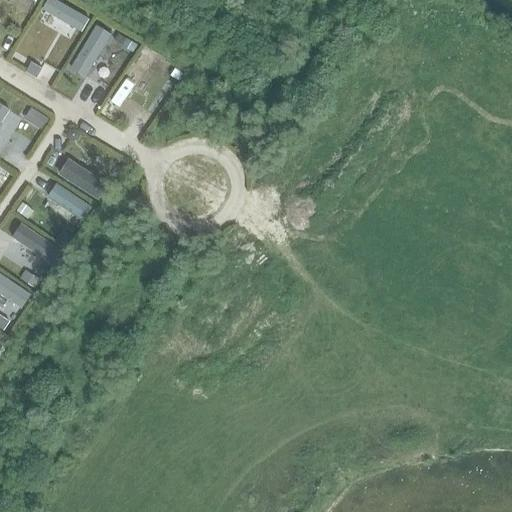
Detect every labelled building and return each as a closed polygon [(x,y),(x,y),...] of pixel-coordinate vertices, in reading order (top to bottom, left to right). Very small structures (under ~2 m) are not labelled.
[(0,0),(0,22),(14,1),(12,0),(0,0)] [(49,0),(43,12),(80,34),(88,20),(53,0),(49,0)] [(71,69),(85,77),(111,35),(97,26),(71,69)] [(136,47),(126,41),(121,48),(132,54),(136,47)] [(35,79),(41,69),(31,63),(25,73),(35,79)] [(0,126),(8,115),(0,109),(0,126)] [(95,202),(105,186),(68,162),(58,178),(95,202)] [(57,184),(47,199),(83,223),(93,209),(57,184)] [(22,204),(16,212),(25,218),(30,210),(22,204)] [(22,227),(12,241),(16,244),(52,268),(62,254),(26,229),(22,227)] [(37,280),(28,273),(21,283),(31,289),(37,280)] [(0,275),(0,296),(21,310),(30,296),(0,275)] [(9,323),(0,316),(0,330),(3,332),(9,323)]
